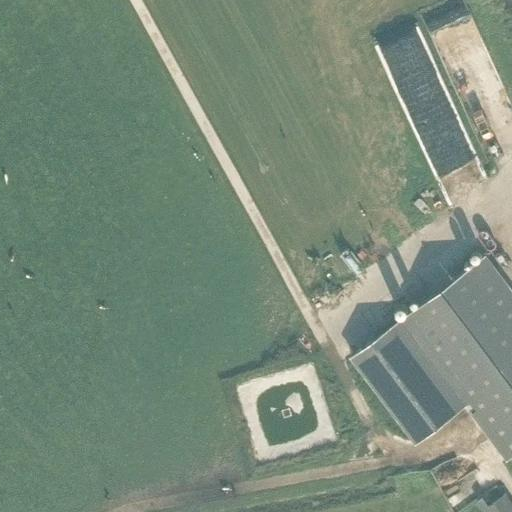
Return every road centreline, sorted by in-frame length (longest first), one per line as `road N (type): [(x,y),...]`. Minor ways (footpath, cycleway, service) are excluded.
road 1 (track): [(392,462),(135,0)]
road 2 (track): [(500,471),(457,453),(135,511)]
